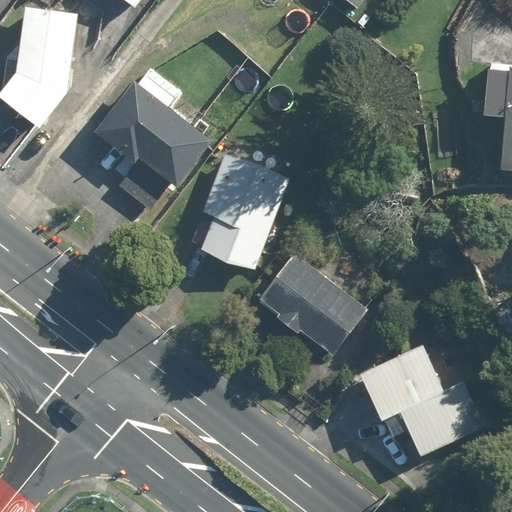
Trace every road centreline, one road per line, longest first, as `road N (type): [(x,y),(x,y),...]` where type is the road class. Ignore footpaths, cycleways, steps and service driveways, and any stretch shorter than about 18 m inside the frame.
road 1 (primary): [(135,351),(342,511)]
road 2 (unknown): [(0,184),(158,0)]
road 3 (primary): [(0,246),(135,351)]
road 4 (residential): [(135,351),(47,461)]
